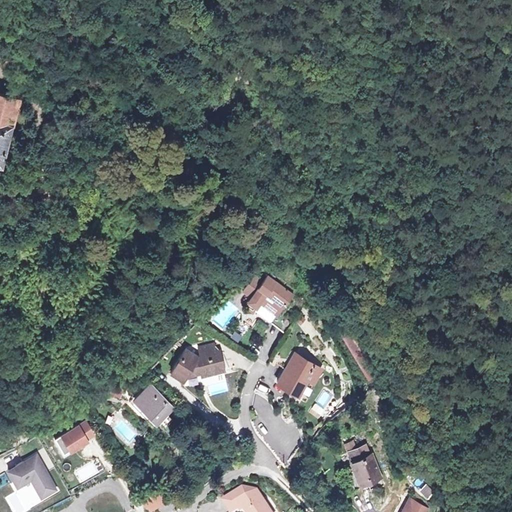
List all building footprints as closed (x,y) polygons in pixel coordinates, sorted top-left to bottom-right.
[(0,47),(0,67),(10,50),(0,47)] [(40,77),(74,97),(83,81),(61,69),(46,62),(40,77)] [(83,81),(74,97),(92,107),(100,94),(83,81)] [(33,97),(55,112),(64,99),(41,84),(33,97)] [(0,93),(0,167),(6,169),(20,172),(34,125),(19,120),(24,100),(0,93)] [(64,99),(55,112),(42,132),(51,139),(65,148),(88,115),(64,99)] [(102,182),(93,196),(102,202),(111,188),(102,182)] [(53,196),(54,199),(58,202),(62,205),(67,205),(72,204),(76,200),(54,187),(53,191),(53,196)] [(290,293),(266,275),(258,286),(255,283),(258,280),(253,276),(244,289),(251,295),(243,306),(251,312),(258,302),(275,314),(290,293)] [(374,373),(389,363),(355,312),(340,322),(374,373)] [(291,326),(275,314),(269,322),(285,334),(291,326)] [(170,376),(182,383),(185,379),(200,375),(201,379),(223,374),(220,355),(215,356),(214,349),(198,352),(199,359),(194,360),(183,354),(170,376)] [(280,376),(300,389),(306,381),(312,384),(320,371),(293,354),(280,376)] [(296,396),(300,389),(280,376),(275,384),(296,396)] [(210,394),(227,390),(225,381),(208,385),(210,394)] [(112,382),(108,389),(120,394),(124,387),(112,382)] [(156,419),(170,405),(150,383),(135,397),(156,419)] [(308,411),(317,417),(332,396),(323,389),(308,411)] [(84,420),(53,438),(59,447),(65,444),(69,449),(86,440),(84,438),(92,433),(84,420)] [(355,482),(363,479),(376,473),(365,449),(363,450),(359,442),(343,449),(347,459),(345,460),(355,482)] [(65,444),(59,447),(62,453),(69,449),(65,444)] [(228,452),(218,455),(227,471),(242,460),(236,454),(228,452)] [(34,454),(7,470),(15,485),(29,477),(41,496),(54,487),(34,454)] [(89,461),(85,469),(93,474),(98,465),(89,461)] [(146,510),(165,500),(157,486),(139,497),(146,510)] [(229,511),(238,506),(242,511),(252,511),(255,511),(263,511),(251,493),(238,489),(220,502),(227,511),(229,511)] [(421,511),(423,506),(405,495),(395,511),(421,511)]
